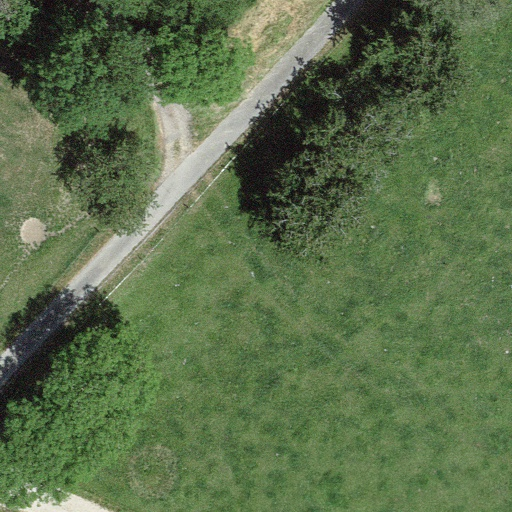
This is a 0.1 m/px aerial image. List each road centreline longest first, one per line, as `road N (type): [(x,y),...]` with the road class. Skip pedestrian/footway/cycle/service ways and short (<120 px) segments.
road 1 (track): [(0,381),(358,0)]
road 2 (track): [(88,0),(169,68),(178,194)]
